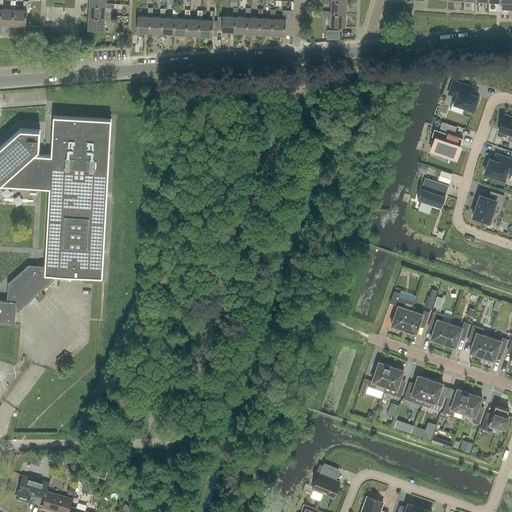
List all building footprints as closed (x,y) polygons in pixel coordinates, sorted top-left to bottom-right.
[(1,8),(0,25),(13,25),(14,9),(16,9),(16,1),(12,0),(11,9),(3,8),(1,8)] [(346,14),(347,1),(331,0),(322,0),(322,3),(331,3),(331,11),(331,13),(346,14)] [(501,8),(511,8),(511,0),(502,0),(502,2),(501,8)] [(23,10),(16,9),(14,9),(13,25),(26,26),(27,10),(28,10),(29,2),(24,1),(24,10),(23,10)] [(105,5),(90,4),(89,17),(105,18),(105,16),(105,8),(114,8),(114,4),(105,3),(105,5)] [(223,32),(235,32),(236,16),(238,16),(239,7),(234,7),(234,16),(224,15),(223,32)] [(138,32),(150,33),(151,16),(153,17),(154,8),(149,8),(149,16),(139,16),(138,32)] [(151,16),(150,33),(163,33),(164,17),(165,17),(166,9),(161,8),(161,17),(153,17),(151,16)] [(236,16),(235,32),(248,33),(249,17),(251,17),(251,8),(247,8),(246,17),(238,16),(236,16)] [(163,33),(175,34),(176,18),(178,18),(178,9),(174,9),(173,18),(165,17),(164,17),(163,33)] [(249,17),(248,33),(260,34),(261,18),(263,18),(264,9),(259,9),(258,17),(251,17),(249,17)] [(261,18),(260,34),(273,34),(274,18),(275,18),(276,10),(271,9),(271,18),(263,18),(261,18)] [(175,34),(187,35),(188,19),(190,19),(191,10),(186,10),(186,18),(178,18),(176,18),(175,34)] [(187,35),(200,35),(201,19),(202,19),(203,11),(198,10),(198,19),(190,19),(188,19),(187,35)] [(283,19),(275,18),(274,18),(273,34),(285,35),(286,29),(293,30),(294,11),(284,10),(283,19)] [(210,20),(202,19),(201,19),(200,35),(212,36),(213,21),(215,21),(215,11),(211,11),(210,20)] [(331,13),(331,11),(322,11),(322,15),(331,16),(330,26),(346,27),(346,14),(331,13)] [(113,16),(105,16),(105,18),(89,17),(88,29),(104,30),(104,20),(113,20),(113,16)] [(476,88),(454,80),(449,94),(455,96),(452,103),(474,110),(475,105),(477,106),(480,98),(478,98),(479,96),(474,95),(476,88)] [(341,116),(345,107),(340,105),(337,115),(341,116)] [(511,117),(504,115),(499,130),(511,134),(511,137),(511,141),(511,117)] [(52,156),(32,155),(39,149),(40,130),(21,129),(0,147),(0,323),(16,325),(17,307),(22,308),(35,296),(40,301),(45,296),(41,291),(54,279),(54,274),(102,276),(111,120),(55,117),(52,156)] [(456,127),(443,122),(441,128),(454,133),(456,127)] [(439,139),(434,151),(458,159),(461,151),(459,151),(460,146),(462,147),(465,139),(437,130),(435,137),(439,139)] [(487,168),(485,173),(506,180),(508,176),(508,175),(511,175),(511,159),(506,157),(504,164),(495,161),(490,159),(489,161),(488,162),(486,167),(487,168)] [(449,185),(425,177),(418,200),(441,208),(449,185)] [(223,242),(237,202),(197,189),(183,229),(223,242)] [(495,206),(500,208),(504,196),(491,191),(489,198),(480,195),(473,217),(489,222),(495,206)] [(400,293),(394,291),(390,303),(396,305),(399,295),(400,293)] [(396,305),(398,305),(392,325),(404,329),(411,310),(415,300),(399,295),(396,305)] [(427,295),(424,306),(431,309),(435,298),(427,295)] [(439,308),(442,298),(437,297),(434,306),(439,308)] [(473,317),(475,310),(470,308),(467,315),(473,317)] [(181,364),(195,323),(155,310),(142,350),(181,364)] [(411,310),(404,329),(416,334),(420,322),(425,324),(429,312),(424,310),(423,314),(411,310)] [(434,327),(431,339),(443,343),(450,323),(442,321),(444,315),(434,311),(429,325),(434,327)] [(464,322),(462,327),(450,323),(443,343),(455,347),(459,336),(464,338),(469,323),(464,322)] [(470,352),(482,356),(489,337),(482,334),(483,328),(473,325),(468,339),(474,341),(470,352)] [(501,341),(489,337),(482,356),(495,361),(498,349),(504,351),(508,339),(502,337),(501,341)] [(383,391),(392,366),(379,362),(372,381),(364,378),(359,392),(365,394),(368,386),(383,391)] [(404,370),(392,366),(383,391),(400,397),(405,383),(400,381),(404,370)] [(404,398),(422,405),(431,379),(418,375),(415,386),(409,384),(404,398)] [(443,383),(431,379),(422,405),(440,411),(445,396),(439,395),(443,383)] [(463,412),(470,393),(458,388),(454,400),(448,398),(443,412),(454,415),(456,410),(463,412)] [(482,397),(470,393),(463,412),(475,417),(473,422),(479,424),(484,410),(478,408),(482,397)] [(392,403),(390,409),(397,411),(399,405),(392,403)] [(496,405),(492,416),(486,414),(481,428),(492,432),(494,426),(502,429),(503,426),(505,426),(508,417),(507,416),(509,410),(496,405)] [(397,420),(394,427),(400,429),(402,422),(397,420)] [(415,432),(431,437),(436,423),(428,420),(426,428),(417,425),(415,432)] [(463,443),(461,449),(470,452),(472,446),(463,443)] [(341,481),(327,476),(330,469),(323,466),(320,473),(319,473),(312,490),(334,499),(341,481)] [(31,495),(44,499),(47,491),(49,484),(23,476),(23,475),(16,498),(28,502),(31,495)] [(42,507),(57,511),(68,511),(70,507),(73,499),(47,491),(44,499),(42,507)] [(367,497),(361,511),(385,511),(380,510),(383,502),(367,497)]
